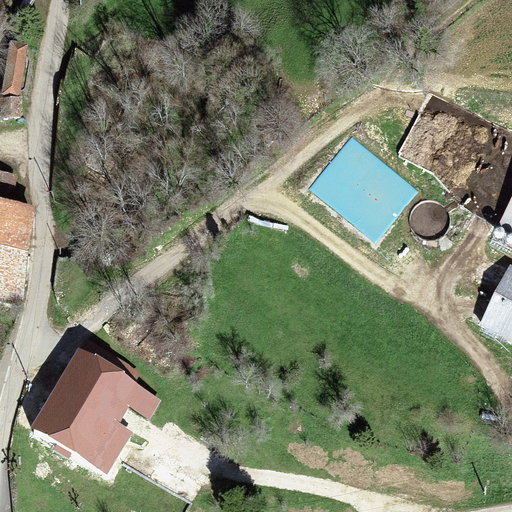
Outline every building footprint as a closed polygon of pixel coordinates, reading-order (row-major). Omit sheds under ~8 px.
[(20,97),(26,47),(8,44),(1,95),(20,97)] [(373,241),(416,187),(350,136),(307,190),(373,241)] [(8,179),(0,177),(0,310),(15,313),(18,282),(13,281),(25,213),(3,208),(8,179)] [(511,197),(496,229),(511,237),(511,197)] [(511,267),(509,266),(479,326),(511,343),(511,267)] [(101,476),(113,454),(124,435),(108,423),(120,402),(120,401),(129,387),(121,382),(127,372),(80,345),(28,435),(101,476)] [(120,401),(120,402),(141,414),(149,399),(129,387),(120,401)]
